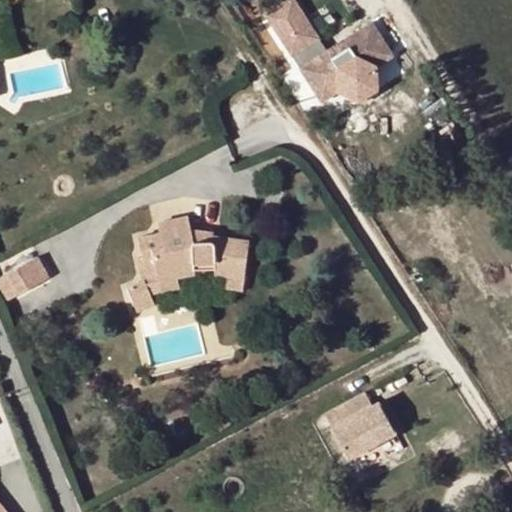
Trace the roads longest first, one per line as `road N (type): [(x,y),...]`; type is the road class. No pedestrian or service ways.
road 1 (residential): [(511,459),(293,130)]
road 2 (residential): [(67,511),(0,343)]
